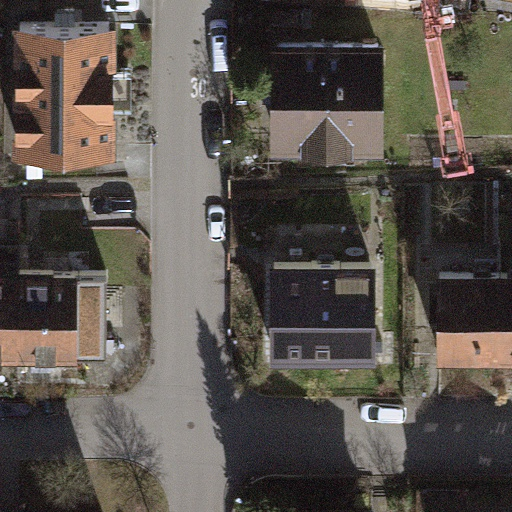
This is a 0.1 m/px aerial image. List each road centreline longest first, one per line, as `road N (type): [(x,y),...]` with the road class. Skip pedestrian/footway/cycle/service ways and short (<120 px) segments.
road 1 (residential): [(183,0),(186,430)]
road 2 (residential): [(186,430),(511,436)]
road 3 (residential): [(0,430),(186,430)]
